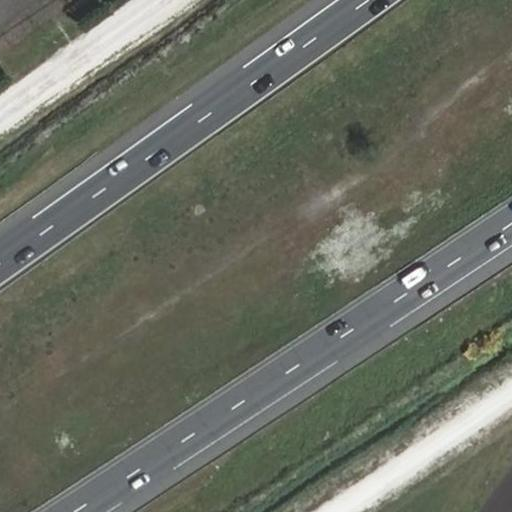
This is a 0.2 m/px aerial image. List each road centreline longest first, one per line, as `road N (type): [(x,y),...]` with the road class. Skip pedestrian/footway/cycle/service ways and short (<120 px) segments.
road 1 (motorway): [(83,511),(511,224)]
road 2 (motorway): [(368,0),(0,261)]
road 3 (track): [(322,511),(511,384)]
road 4 (track): [(174,0),(0,125)]
